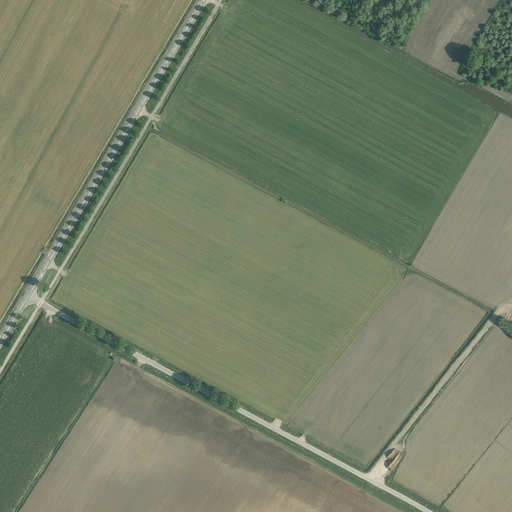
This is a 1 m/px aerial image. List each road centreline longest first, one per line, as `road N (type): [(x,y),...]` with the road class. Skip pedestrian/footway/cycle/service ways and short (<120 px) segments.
road 1 (unclassified): [(433,511),(27,296)]
road 2 (tertiary): [(27,296),(203,0)]
